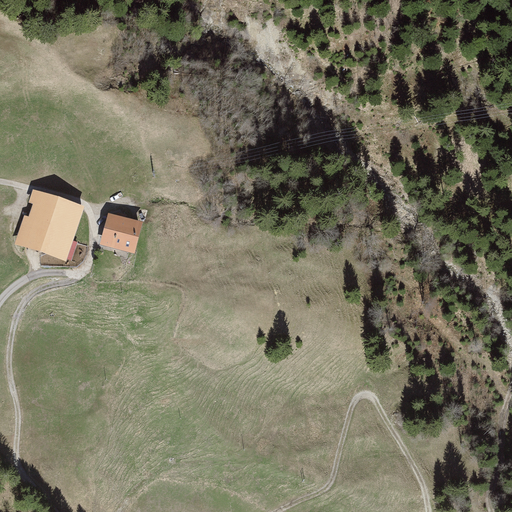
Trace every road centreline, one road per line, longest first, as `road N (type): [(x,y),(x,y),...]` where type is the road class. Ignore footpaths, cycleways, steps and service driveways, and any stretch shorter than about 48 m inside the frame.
road 1 (track): [(0,313),(14,287),(77,273),(34,295),(10,370),(18,464),(72,511)]
road 2 (track): [(270,511),(333,480),(360,397),(371,391),(433,511)]
